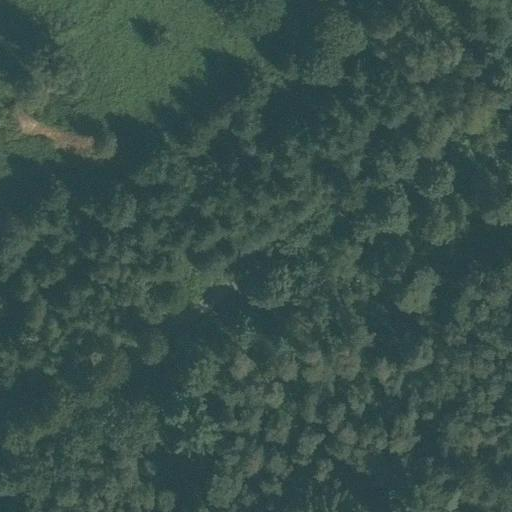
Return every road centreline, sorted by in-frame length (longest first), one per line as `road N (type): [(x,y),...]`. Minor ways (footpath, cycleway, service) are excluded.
road 1 (unclassified): [(0,450),(511,97)]
road 2 (track): [(198,312),(438,511)]
